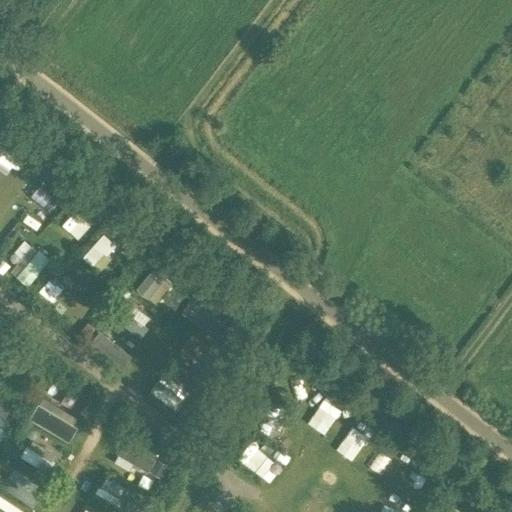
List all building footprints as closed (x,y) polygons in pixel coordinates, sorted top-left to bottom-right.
[(0,144),(8,133),(0,126),(0,144)] [(0,223),(40,170),(7,146),(0,155),(0,223)] [(76,206),(58,228),(75,242),(93,220),(76,206)] [(88,259),(108,272),(129,238),(109,226),(88,259)] [(36,243),(11,270),(29,286),(54,260),(36,243)] [(141,285),(155,296),(177,269),(163,258),(141,285)] [(182,311),(216,336),(231,316),(197,290),(182,311)] [(125,322),(142,339),(154,327),(138,310),(125,322)] [(163,372),(150,391),(181,411),(194,392),(163,372)] [(327,398),(315,415),(332,427),(344,410),(327,398)] [(0,399),(0,428),(8,431),(17,404),(0,399)] [(35,423),(75,441),(83,424),(42,406),(35,423)] [(361,450),(369,426),(349,420),(342,444),(361,450)] [(383,437),(370,458),(393,472),(406,451),(383,437)] [(51,475),(62,457),(31,438),(20,455),(51,475)] [(121,446),(115,470),(167,484),(174,460),(121,446)] [(6,487),(36,507),(48,489),(18,470),(6,487)] [(104,489),(131,504),(138,492),(111,477),(104,489)]
